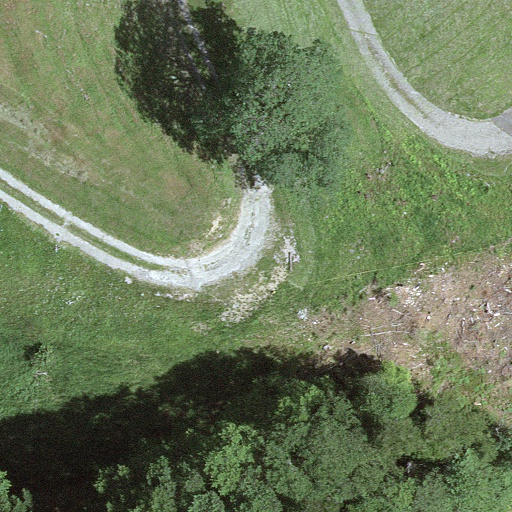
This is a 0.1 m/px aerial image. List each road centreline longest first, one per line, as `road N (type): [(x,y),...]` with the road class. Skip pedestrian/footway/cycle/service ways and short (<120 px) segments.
road 1 (track): [(174,0),(256,197),(245,242),(200,268),(141,263),(77,233),(0,177)]
road 2 (track): [(511,132),(504,139),(432,118),(399,86),(348,0)]
